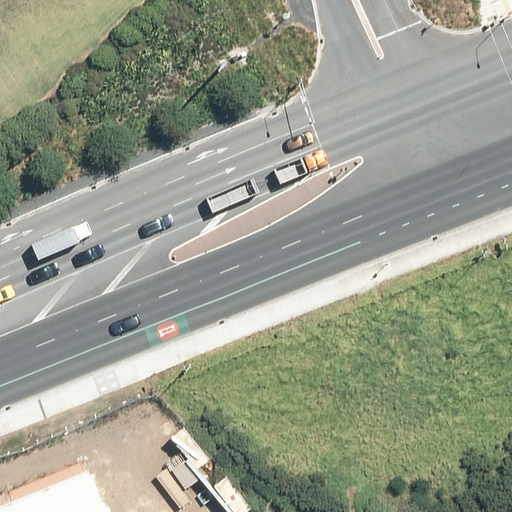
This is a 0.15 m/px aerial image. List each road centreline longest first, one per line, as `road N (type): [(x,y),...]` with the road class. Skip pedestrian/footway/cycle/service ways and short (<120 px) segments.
road 1 (trunk): [(0,261),(246,149),(511,48)]
road 2 (trunk): [(440,177),(0,351)]
road 3 (unclassified): [(511,374),(440,177)]
